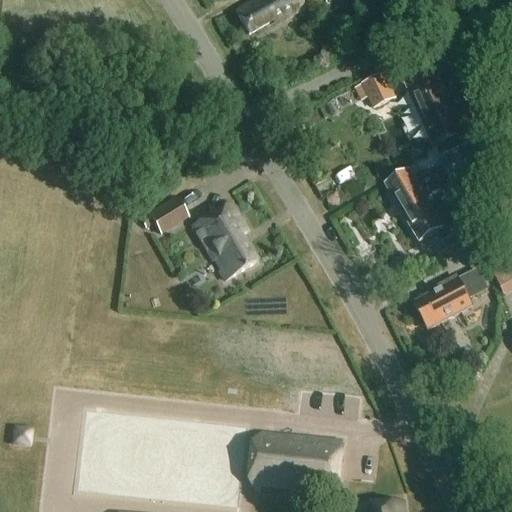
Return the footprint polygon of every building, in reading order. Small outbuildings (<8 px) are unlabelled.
[(274,28),(285,22),(304,10),(298,0),(257,0),(235,13),(248,36),(271,23),(274,28)] [(443,167),(443,168),(451,181),(449,183),(454,193),(456,192),(482,177),(466,141),(482,134),(477,123),(473,125),(460,95),(464,94),(453,69),(438,76),(437,75),(408,88),(443,167)] [(363,86),(375,112),(396,101),(384,76),(363,86)] [(451,181),(443,168),(415,184),(409,174),(386,188),(419,245),(434,236),(440,245),(475,224),(456,192),(454,193),(449,183),(451,181)] [(187,220),(176,200),(148,217),(160,236),(187,220)] [(230,206),(192,228),(225,283),(256,265),(240,239),(247,235),(230,206)] [(483,245),(463,255),(470,269),(490,259),(483,245)] [(511,267),(493,276),(504,298),(511,294),(511,267)] [(487,291),(477,273),(458,283),(456,280),(439,290),(441,292),(414,306),(421,320),(419,323),(422,329),(426,330),(428,332),(472,309),(468,301),(487,291)] [(343,445),(263,437),(251,444),(247,482),(257,493),(337,501),(343,445)]
